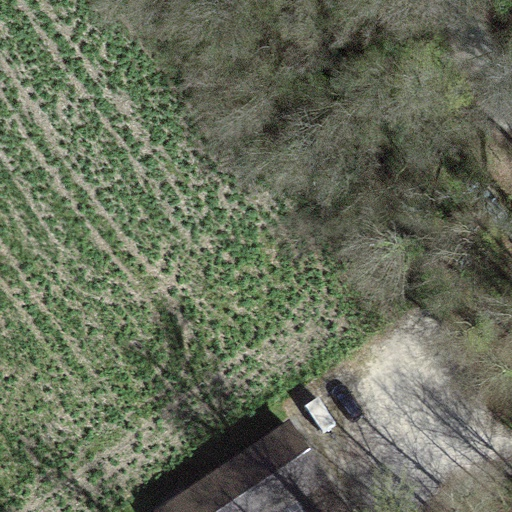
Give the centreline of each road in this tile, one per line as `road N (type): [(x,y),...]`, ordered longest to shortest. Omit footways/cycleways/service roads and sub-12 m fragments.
road 1 (track): [(409,0),(511,122)]
road 2 (track): [(511,445),(366,443)]
